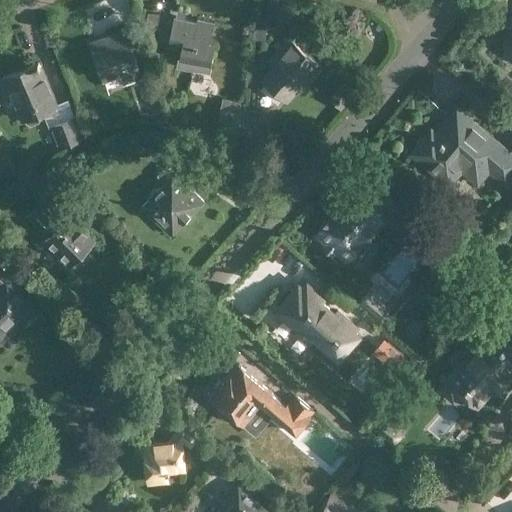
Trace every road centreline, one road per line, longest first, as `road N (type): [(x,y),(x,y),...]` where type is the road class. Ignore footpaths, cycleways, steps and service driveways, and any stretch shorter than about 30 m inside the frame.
road 1 (residential): [(201,287),(418,51),(450,3)]
road 2 (residential): [(464,511),(361,432),(201,287)]
road 3 (residential): [(34,461),(201,287)]
